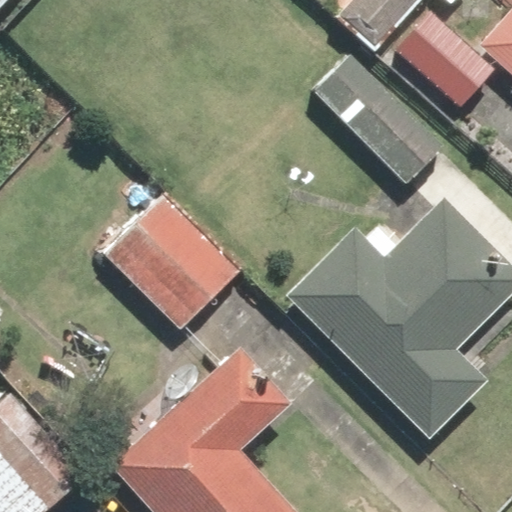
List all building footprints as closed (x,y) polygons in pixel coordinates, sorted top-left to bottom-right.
[(348,0),(337,12),(375,45),(415,0),(348,0)] [(511,7),(480,44),(511,71),(511,7)] [(397,50),(461,107),(496,67),(433,10),(397,50)] [(313,91),(407,182),(444,144),(351,52),(313,91)] [(286,293),(431,437),(490,378),(459,347),(511,293),(511,259),(445,194),(385,254),(355,224),(286,293)] [(106,251),(181,328),(239,272),(164,195),(106,251)] [(112,462),(156,511),(300,511),(242,446),(293,400),(244,346),(112,462)] [(44,511),(87,473),(11,390),(0,400),(0,511),(44,511)]
